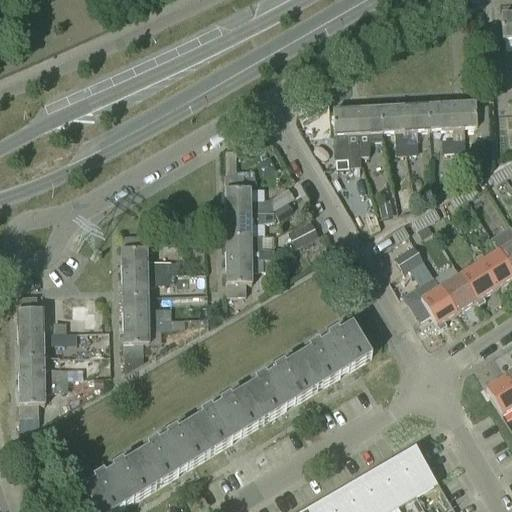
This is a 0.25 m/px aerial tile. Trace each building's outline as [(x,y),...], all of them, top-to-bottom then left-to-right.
[(511,17),(499,19),(500,43),(511,42),(511,17)] [(474,106),(450,108),(452,133),(452,144),(453,156),(463,155),(461,132),(473,131),(473,139),(476,139),(474,109),(474,106)] [(428,134),(452,133),(450,108),(426,109),(428,134)] [(426,109),(402,111),(405,158),(417,157),(416,135),(428,134),(426,109)] [(485,109),(474,109),(476,139),(486,139),(485,109)] [(402,111),(379,112),(380,137),(392,136),(393,159),(405,158),(402,111)] [(379,112),(355,113),(358,161),(367,161),(368,148),(368,137),(380,137),(379,112)] [(355,113),(331,115),(332,140),(345,139),(347,163),(335,164),(336,177),(359,176),(358,161),(355,113)] [(440,145),(441,156),(453,156),(452,144),(440,145)] [(454,160),(455,172),(467,171),(466,159),(454,160)] [(511,179),(511,169),(511,168),(499,174),(505,184),(511,179)] [(505,184),(499,174),(488,181),(494,190),(505,184)] [(241,181),(222,181),(223,217),(272,216),(273,216),(294,203),(287,193),(265,206),(261,206),(261,193),(253,194),(253,175),(241,175),(241,181)] [(476,200),(471,191),(460,198),(465,207),(476,200)] [(412,208),(410,195),(399,198),(402,210),(412,208)] [(465,207),(460,198),(448,205),(454,214),(465,207)] [(391,219),(388,204),(376,206),(379,222),(391,219)] [(272,217),(278,227),(293,218),(288,208),(273,217),(272,217)] [(437,224),(432,214),(421,221),(426,231),(437,224)] [(261,229),(261,228),(272,228),(272,216),(223,217),(223,241),(248,241),(248,229),(261,229)] [(426,231),(421,221),(409,228),(415,237),(426,231)] [(294,252),(316,241),(309,226),(286,237),(294,252)] [(400,229),(388,236),(394,245),(405,238),(400,229)] [(146,241),(118,242),(119,278),(145,278),(144,254),(146,254),(146,241)] [(248,241),(223,241),(223,265),(249,264),(248,241)] [(511,245),(497,255),(511,279),(511,245)] [(412,250),(393,262),(402,277),(421,264),(412,250)] [(511,279),(497,255),(477,268),(493,293),(511,281),(511,279)] [(249,264),(223,265),(224,301),(243,300),(243,288),(249,288),(249,264)] [(274,277),(274,264),(252,264),(252,277),(274,277)] [(179,266),(145,266),(146,289),(175,288),(175,277),(179,277),(179,266)] [(477,268),(458,280),(474,305),(477,309),(483,305),(481,301),(493,293),(477,268)] [(145,278),(119,278),(120,302),(145,301),(145,278)] [(458,280),(438,292),(454,318),(474,305),(458,280)] [(416,300),(405,307),(418,326),(428,320),(435,330),(436,329),(438,333),(445,329),(442,325),(454,318),(438,292),(432,282),(412,294),(416,300)] [(145,301),(120,302),(120,326),(146,325),(145,301)] [(34,302),(15,302),(16,338),(41,338),(41,314),(35,314),(34,302)] [(149,313),(149,324),(171,324),(171,313),(149,313)] [(182,324),(171,324),(149,324),(149,336),(171,336),(171,333),(182,333),(182,324)] [(66,325),(44,326),(44,346),(74,345),(73,327),(66,328),(66,325)] [(146,325),(120,326),(122,379),(141,369),(140,349),(146,349),(146,325)] [(350,330),(323,346),(342,378),(369,361),(350,330)] [(41,338),(16,338),(16,362),(41,362),(41,338)] [(323,346),(296,363),(315,394),(342,378),(323,346)] [(41,362),(16,362),(16,386),(41,385),(41,362)] [(296,363),(269,379),(288,411),(315,394),(296,363)] [(74,371),(45,372),(45,396),(67,395),(66,383),(74,383),(74,371)] [(269,379),(242,395),(261,427),(288,411),(269,379)] [(511,394),(504,381),(484,394),(501,420),(511,412),(511,394)] [(93,383),(93,392),(103,392),(103,382),(93,383)] [(41,385),(16,386),(17,422),(36,421),(36,409),(42,409),(41,385)] [(242,395),(215,412),(234,443),(261,427),(242,395)] [(215,412),(188,428),(207,460),(234,443),(215,412)] [(188,428),(161,445),(180,476),(207,460),(188,428)] [(161,445),(134,461),(153,493),(180,476),(161,445)] [(413,456),(395,467),(414,500),(433,490),(413,456)] [(134,461),(106,478),(126,509),(153,493),(134,461)] [(395,467),(377,477),(397,511),(414,500),(395,467)] [(377,477),(360,487),(373,511),(394,511),(397,511),(377,477)] [(106,478),(79,494),(90,511),(120,511),(126,509),(106,478)] [(373,511),(360,487),(342,498),(350,511),(373,511)] [(350,511),(342,498),(324,508),(326,511),(350,511)]
